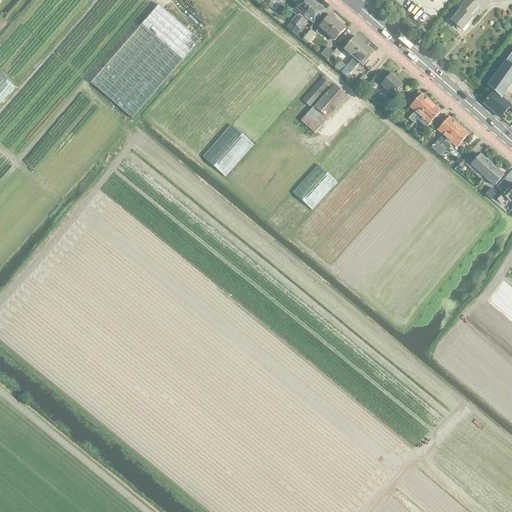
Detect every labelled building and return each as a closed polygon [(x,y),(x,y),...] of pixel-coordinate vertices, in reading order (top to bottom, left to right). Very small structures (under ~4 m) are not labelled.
[(265,0),(263,4),(272,10),(279,0),(265,0)] [(291,22),(296,26),(315,3),(311,0),(300,0),(293,9),(299,13),(297,15),(291,22)] [(462,31),(473,19),(471,17),(479,7),(470,0),(466,0),(459,9),(461,11),(451,22),(462,31)] [(306,23),(308,20),(314,25),(325,11),(315,3),(296,26),(291,32),(296,36),(301,30),(301,31),(307,23),(306,23)] [(133,119),(200,41),(159,5),(91,83),(133,119)] [(319,28),(335,41),(346,29),(330,15),(319,28)] [(308,43),(316,34),(311,30),(304,39),(308,43)] [(344,50),(353,59),(365,45),(355,37),(344,50)] [(347,78),(349,75),(349,76),(352,72),(359,64),(363,67),(375,54),(365,45),(353,59),(346,67),(344,70),(341,73),(347,78)] [(494,92),(484,103),(500,118),(502,116),(504,113),(511,107),(502,98),(511,85),(511,54),(507,62),(488,87),(494,92)] [(392,97),(397,91),(399,93),(403,89),(401,87),(402,86),(390,75),(385,81),(378,75),(373,80),(380,86),(392,97)] [(315,133),(328,119),(328,120),(348,97),(334,84),(332,87),(322,78),(302,100),(311,109),(301,121),(315,133)] [(414,124),(417,120),(431,104),(421,95),(409,108),(415,112),(409,119),(414,124)] [(426,128),(429,125),(441,112),(431,104),(417,120),(426,128)] [(437,131),(443,136),(447,139),(459,126),(449,118),(437,131)] [(469,135),(459,126),(447,139),(445,141),(436,151),(441,156),(450,146),(450,145),(451,144),(457,148),(469,135)] [(431,147),(436,151),(445,141),(441,137),(431,147)] [(463,161),(459,165),(462,168),(465,165),(471,170),(470,170),(480,180),(483,177),(494,187),(504,176),(481,155),(477,159),(470,153),(463,161)] [(505,199),(510,203),(511,200),(511,183),(507,189),(505,187),(495,198),(500,204),(505,199)]
